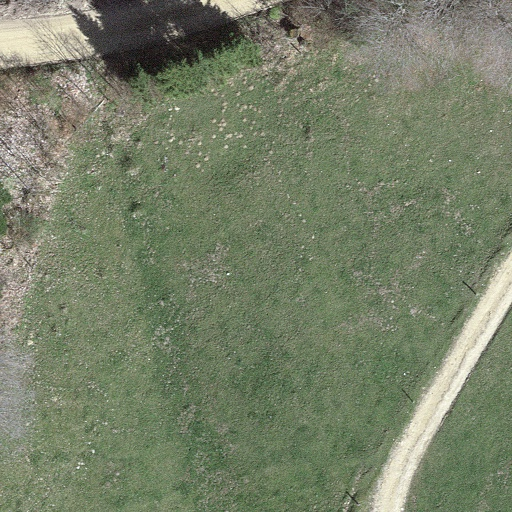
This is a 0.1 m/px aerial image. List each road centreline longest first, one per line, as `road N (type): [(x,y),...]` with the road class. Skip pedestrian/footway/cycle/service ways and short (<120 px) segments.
road 1 (track): [(389,511),(407,453),(511,274)]
road 2 (track): [(191,0),(74,35),(0,43)]
